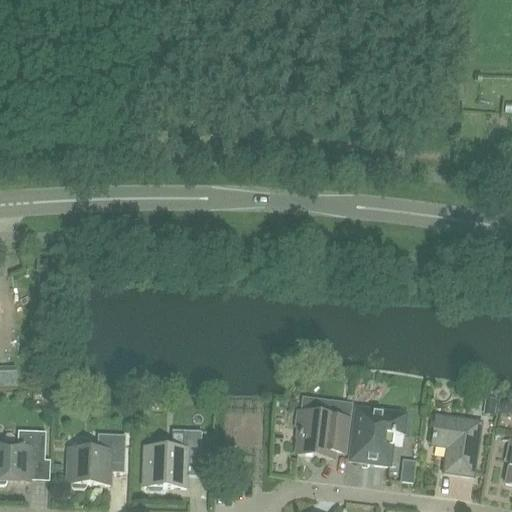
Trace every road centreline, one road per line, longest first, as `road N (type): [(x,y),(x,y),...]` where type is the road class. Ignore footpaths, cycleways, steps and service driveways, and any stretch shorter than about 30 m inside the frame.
road 1 (tertiary): [(511,230),(271,201),(0,205)]
road 2 (residential): [(269,511),(291,488),(471,511)]
